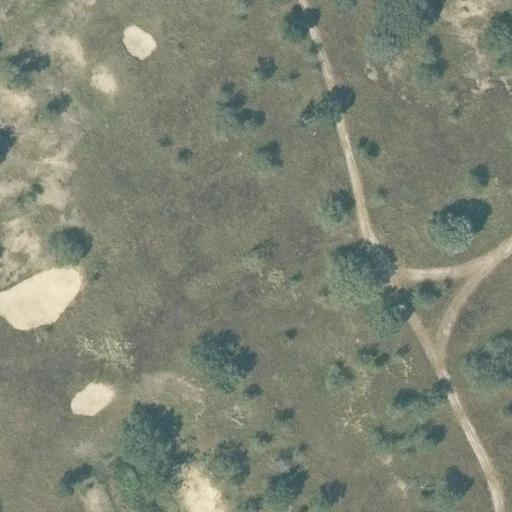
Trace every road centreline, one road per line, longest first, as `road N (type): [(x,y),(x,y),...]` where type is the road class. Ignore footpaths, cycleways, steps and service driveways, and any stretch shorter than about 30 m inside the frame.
road 1 (track): [(384,265),(369,243),(303,0)]
road 2 (track): [(499,511),(494,482),(384,265)]
road 3 (track): [(441,371),(438,343),(450,312),(498,254)]
road 4 (track): [(384,265),(435,277),(511,243)]
